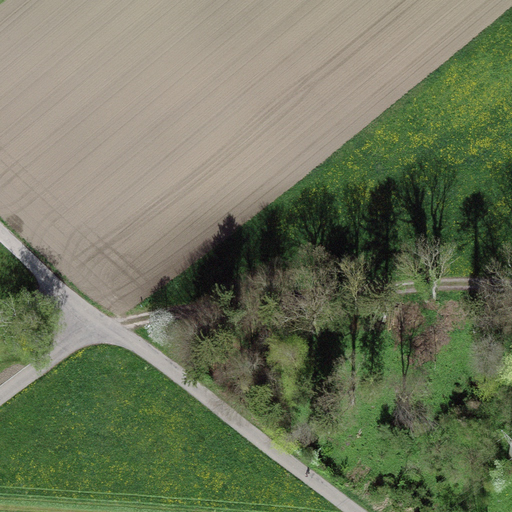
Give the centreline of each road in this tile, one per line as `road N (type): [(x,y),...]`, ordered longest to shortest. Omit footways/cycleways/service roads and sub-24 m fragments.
road 1 (residential): [(347,511),(90,323),(0,240)]
road 2 (track): [(511,286),(476,279),(90,323)]
